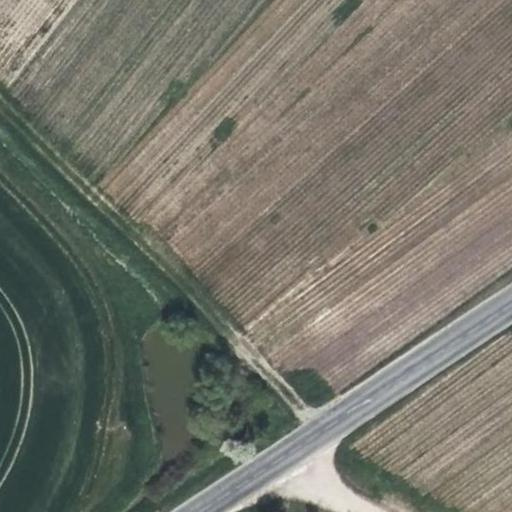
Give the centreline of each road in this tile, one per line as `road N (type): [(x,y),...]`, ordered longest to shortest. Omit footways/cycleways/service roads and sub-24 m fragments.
road 1 (tertiary): [(511,295),(175,511)]
road 2 (track): [(278,445),(336,496),(377,511)]
